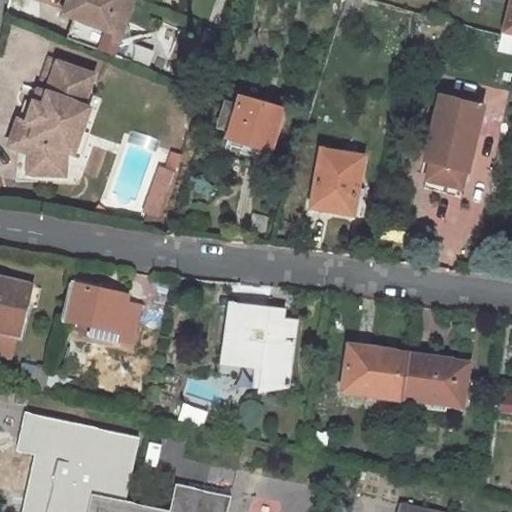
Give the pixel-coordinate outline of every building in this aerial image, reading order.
[(73,15),(108,27),(104,39),(118,44),(134,0),(65,0),(62,11),(73,15)] [(66,33),(116,51),(118,44),(104,39),(108,27),(73,15),(66,33)] [(40,100),(33,121),(22,117),(12,143),(23,147),(34,152),(34,171),(72,173),(72,147),(80,125),(87,127),(94,104),(93,104),(86,102),(90,89),(91,87),(97,70),(52,56),(37,99),(40,100)] [(84,182),(101,132),(93,129),(105,94),(90,89),(86,102),(93,104),(94,104),(87,127),(80,125),(72,147),(72,173),(34,171),(34,152),(23,147),(22,180),(84,182)] [(244,91),(229,140),(268,153),(270,146),(275,148),(289,105),(244,91)] [(470,172),(485,104),(438,94),(423,161),(431,163),(425,186),(460,194),(465,171),(470,172)] [(33,121),(40,100),(37,99),(29,95),(22,117),(33,121)] [(362,188),(368,158),(326,150),(316,199),(337,203),(335,212),(363,218),(368,190),(362,188)] [(316,199),(315,208),(335,212),(337,203),(316,199)] [(0,326),(32,335),(44,284),(6,275),(4,280),(0,279),(0,326)] [(136,342),(145,301),(129,298),(130,294),(114,291),(115,284),(98,281),(97,286),(76,282),(67,317),(94,323),(91,336),(117,341),(117,338),(136,342)] [(288,308),(228,301),(221,362),(261,367),(258,394),(291,388),(299,318),(287,317),(288,308)] [(351,345),(343,393),(404,400),(410,362),(381,357),(382,350),(351,345)] [(470,405),(477,362),(412,353),(404,400),(432,405),(433,400),(470,405)] [(232,511),(235,499),(180,487),(175,511),(129,501),(145,439),(29,412),(19,454),(39,459),(26,511),(232,511)]
